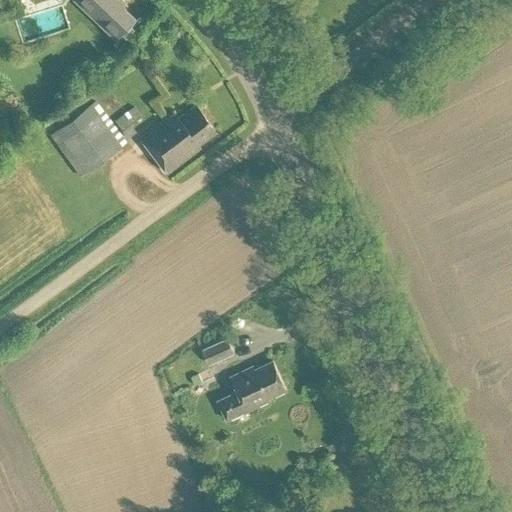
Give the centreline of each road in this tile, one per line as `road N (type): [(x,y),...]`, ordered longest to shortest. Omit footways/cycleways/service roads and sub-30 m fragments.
road 1 (unclassified): [(452,511),(272,125)]
road 2 (track): [(0,329),(272,125)]
road 3 (unclassified): [(272,125),(429,0)]
road 4 (unclassified): [(272,125),(238,58),(190,0)]
